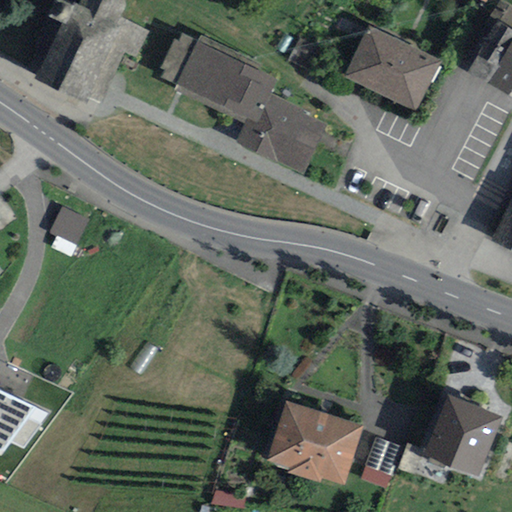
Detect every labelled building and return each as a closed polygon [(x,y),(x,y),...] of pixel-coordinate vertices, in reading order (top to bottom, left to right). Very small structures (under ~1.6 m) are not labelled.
[(36,72),(103,102),(122,57),(140,54),(152,34),(119,18),(128,13),(131,4),(129,0),(84,0),(84,2),(78,0),(46,0),(42,9),(62,18),(36,72)] [(434,57),(368,27),(349,69),(414,99),(434,57)] [(265,74),(182,32),(163,69),(246,111),(265,74)] [(511,39),(492,74),(510,84),(511,80),(511,39)] [(297,63),(319,68),(322,50),(301,46),(297,63)] [(321,121),(260,89),(237,133),(299,165),(321,121)] [(511,195),(494,234),(511,242),(511,195)] [(51,227),(73,240),(86,217),(64,205),(51,227)] [(97,314),(57,296),(41,333),(81,351),(97,314)] [(0,450),(14,456),(38,398),(0,381),(0,450)] [(431,448),(478,466),(499,412),(452,395),(431,448)] [(339,474),(355,424),(289,403),(273,453),(339,474)] [(391,489),(407,447),(380,438),(365,479),(391,489)]
